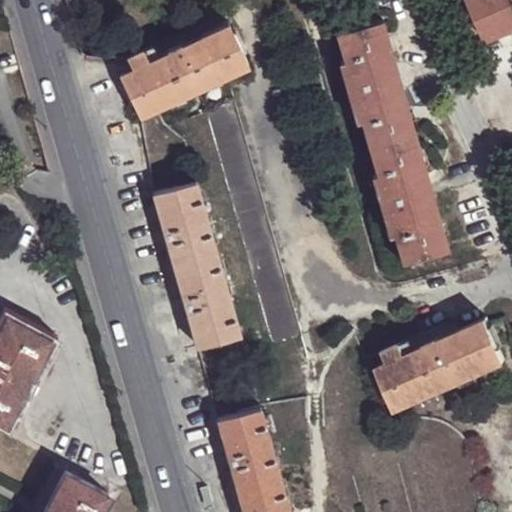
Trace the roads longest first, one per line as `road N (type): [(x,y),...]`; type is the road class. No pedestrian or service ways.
road 1 (tertiary): [(179,511),(33,0)]
road 2 (unclassified): [(417,0),(511,220)]
